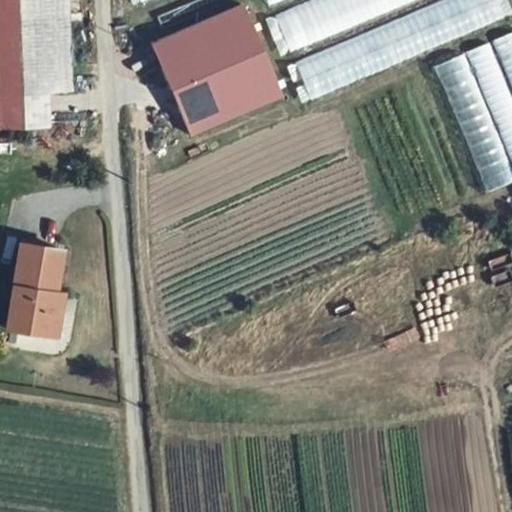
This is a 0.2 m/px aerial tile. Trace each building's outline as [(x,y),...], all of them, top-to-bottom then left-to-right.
[(0,0),(0,92),(44,89),(71,87),(65,0),(0,0)] [(243,40),(202,55),(228,127),(318,93),(292,22),(281,25),(273,8),(236,22),(243,40)] [(483,191),(511,179),(511,32),(431,66),(483,191)] [(0,123),(48,121),(44,89),(0,92),(0,123)] [(38,246),(1,239),(0,241),(0,333),(32,340),(38,306),(27,303),(33,278),(38,246)] [(33,278),(27,303),(38,306),(43,280),(33,278)]
